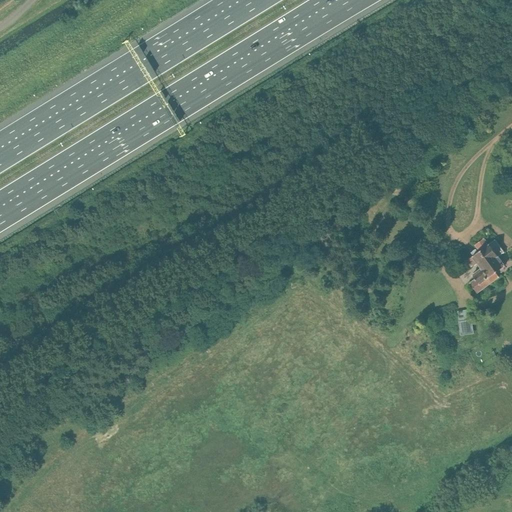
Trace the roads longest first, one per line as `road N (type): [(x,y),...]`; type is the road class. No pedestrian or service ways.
road 1 (motorway): [(0,208),(335,0)]
road 2 (motorway): [(247,0),(0,151)]
